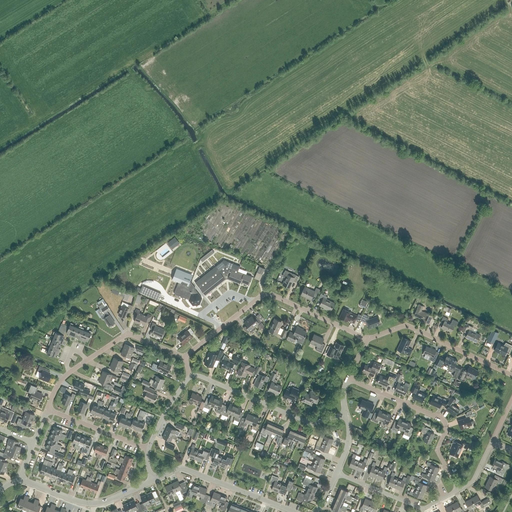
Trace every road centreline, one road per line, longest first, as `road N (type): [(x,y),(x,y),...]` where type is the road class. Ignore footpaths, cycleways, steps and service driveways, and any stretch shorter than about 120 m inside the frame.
road 1 (residential): [(184,356),(265,293),(366,339)]
road 2 (residential): [(458,490),(437,451),(444,422),(348,378)]
road 3 (residential): [(189,377),(311,424),(345,415)]
road 4 (residential): [(366,339),(406,326),(511,375)]
road 5 (residential): [(153,480),(181,467),(293,511)]
road 6 (residential): [(20,479),(83,503),(153,480)]
road 7 (residential): [(336,473),(423,509),(458,490)]
